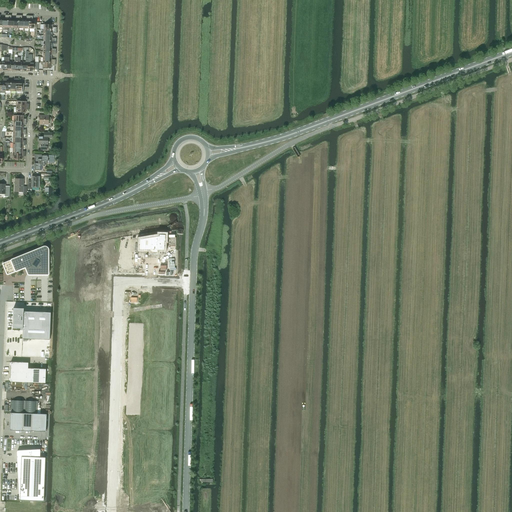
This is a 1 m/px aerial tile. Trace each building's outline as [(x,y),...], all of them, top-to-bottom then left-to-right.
[(44,24),(44,30),(57,31),(57,27),(53,27),(53,23),(49,23),(49,25),(44,24)] [(14,115),(14,121),(26,121),(26,119),(23,119),(23,113),(16,112),(16,115),(14,115)] [(48,125),(48,122),(50,122),(51,121),(51,118),(50,117),(49,117),(49,116),(39,116),(38,120),(39,120),(39,124),(48,125)] [(39,141),(39,145),(41,145),(41,150),(47,150),(47,146),(48,146),(48,138),(52,138),(52,133),(44,132),(44,137),(38,137),(38,141),(39,141)] [(34,170),(41,170),(42,166),(45,166),(45,163),(54,163),(55,156),(41,155),(41,158),(37,158),(37,162),(34,162),(34,170)] [(40,188),(40,177),(32,176),(32,180),(28,180),(28,189),(32,189),(32,188),(40,188)] [(27,195),(27,186),(23,186),(24,179),(15,179),(14,192),(23,192),(23,194),(27,195)] [(10,196),(10,187),(5,187),(5,185),(0,184),(0,194),(5,194),(5,196),(10,196)] [(141,229),(140,239),(151,239),(151,242),(158,242),(158,239),(164,240),(165,231),(166,231),(166,224),(159,224),(159,226),(141,229)] [(6,274),(7,274),(8,274),(8,275),(27,267),(29,272),(28,272),(28,273),(28,274),(29,274),(29,275),(48,275),(48,274),(49,274),(49,250),(49,249),(48,249),(48,248),(47,247),(46,247),(46,246),(45,246),(44,246),(43,247),(3,263),(3,264),(6,274)] [(22,339),(50,340),(51,312),(24,311),(24,308),(13,308),(13,328),(23,328),(22,339)] [(11,362),(10,382),(45,383),(46,369),(28,368),(28,362),(11,362)] [(11,413),(10,430),(46,432),(46,414),(11,413)] [(17,452),(17,458),(21,458),(19,500),(43,501),(45,458),(40,457),(40,450),(19,450),(18,450),(18,451),(17,451),(17,452)]
